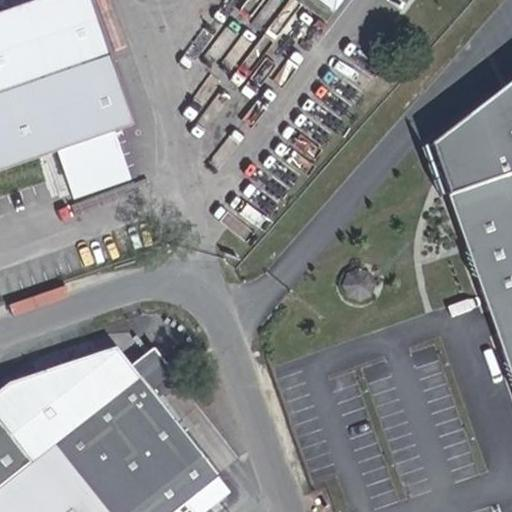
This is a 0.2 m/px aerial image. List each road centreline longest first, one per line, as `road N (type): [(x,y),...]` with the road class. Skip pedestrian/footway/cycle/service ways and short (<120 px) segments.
road 1 (unclassified): [(303,511),(223,269),(0,344)]
road 2 (unknown): [(496,499),(429,350),(382,337),(289,353)]
road 3 (unknown): [(229,287),(253,240),(258,198),(253,153),(205,0)]
